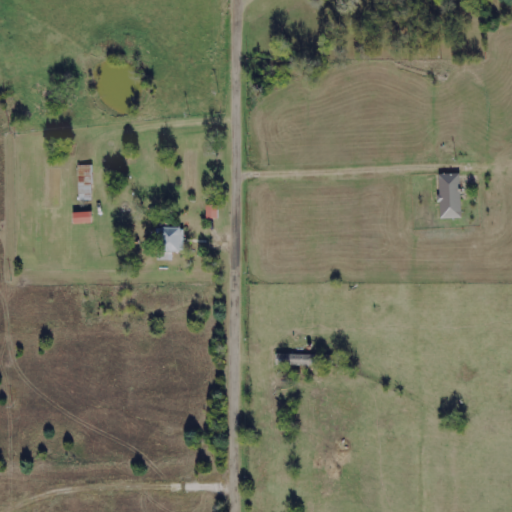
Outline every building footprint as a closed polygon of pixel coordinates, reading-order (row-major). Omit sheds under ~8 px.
[(79,165),(79,200),(93,200),(93,165),(79,165)] [(439,175),(441,219),(462,218),(460,174),(439,175)] [(219,218),(218,206),(206,206),(207,219),(219,218)] [(159,260),(172,260),(172,252),(184,252),(184,228),(159,228),(159,260)] [(327,355),(277,354),(276,365),(327,366),(327,355)]
